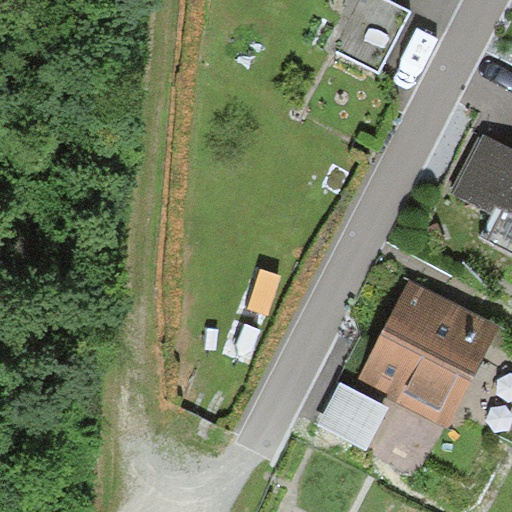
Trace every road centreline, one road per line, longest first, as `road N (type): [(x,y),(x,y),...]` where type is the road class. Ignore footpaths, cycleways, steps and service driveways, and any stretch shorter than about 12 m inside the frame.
road 1 (residential): [(476,0),(218,511)]
road 2 (track): [(215,511),(134,432),(157,0)]
